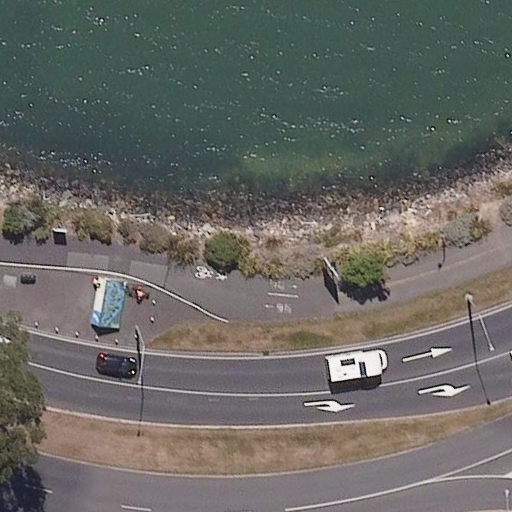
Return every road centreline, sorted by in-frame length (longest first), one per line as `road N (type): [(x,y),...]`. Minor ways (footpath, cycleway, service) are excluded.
road 1 (tertiary): [(137,374),(178,401),(225,414),(369,409),(511,380)]
road 2 (secondary): [(137,374),(347,364),(511,327)]
road 3 (secondary): [(171,511),(118,507),(0,476)]
road 4 (secondary): [(0,344),(137,374)]
road 5 (secondary): [(511,448),(388,492)]
road 6 (secondary): [(511,493),(388,492)]
road 7 (secondary): [(388,492),(269,511)]
